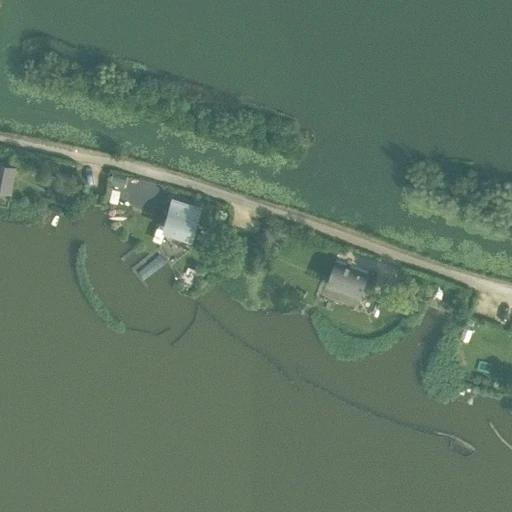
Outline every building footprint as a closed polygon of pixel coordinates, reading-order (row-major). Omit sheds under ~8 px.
[(0,164),(0,190),(10,192),(15,167),(0,164)] [(112,172),(110,181),(120,183),(122,175),(112,172)] [(172,200),(164,223),(189,231),(197,208),(172,200)] [(225,238),(222,247),(234,251),(237,243),(225,238)] [(326,282),(360,295),(368,274),(334,261),(326,282)]
